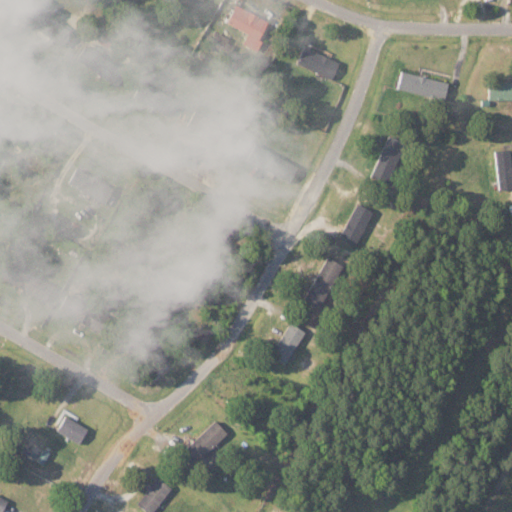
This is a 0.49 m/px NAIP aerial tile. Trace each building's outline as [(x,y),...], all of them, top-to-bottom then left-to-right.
[(201,0),(198,8),(181,0),(201,0)] [(236,6),(266,22),(258,38),(228,21),(236,6)] [(40,10),(72,32),(63,46),(31,24),(40,10)] [(218,34),(229,39),(224,50),(213,45),(218,34)] [(126,73),(116,88),(76,60),(87,45),(126,73)] [(302,47),(338,63),(330,79),(295,63),(302,47)] [(403,72),(449,83),(444,101),(399,90),(403,72)] [(176,101),(168,116),(134,97),(143,82),(176,101)] [(489,82),(511,82),(511,101),(489,101),(489,82)] [(229,129),(221,144),(187,126),(195,111),(229,129)] [(441,112),(451,114),(449,125),(439,123),(441,112)] [(0,152),(0,146),(7,135),(27,147),(29,144),(39,150),(37,154),(45,159),(35,175),(0,152)] [(388,136),(404,143),(385,183),(369,176),(388,136)] [(297,166),(289,182),(247,160),(256,144),(297,166)] [(510,189),(509,150),(494,150),(495,189),(510,189)] [(76,168),(114,189),(106,204),(68,183),(76,168)] [(356,203),(372,212),(353,246),(338,237),(356,203)] [(326,257),(341,265),(317,308),(302,299),(326,257)] [(12,262),(54,286),(45,302),(3,278),(12,262)] [(68,294),(109,317),(101,332),(60,310),(68,294)] [(289,323),(304,333),(283,365),(268,355),(289,323)] [(128,328),(165,354),(156,368),(118,343),(128,328)] [(65,416),(88,429),(79,444),(56,431),(65,416)] [(216,422),(227,434),(191,466),(180,455),(216,422)] [(157,479),(170,489),(151,511),(145,511),(136,504),(157,479)]
